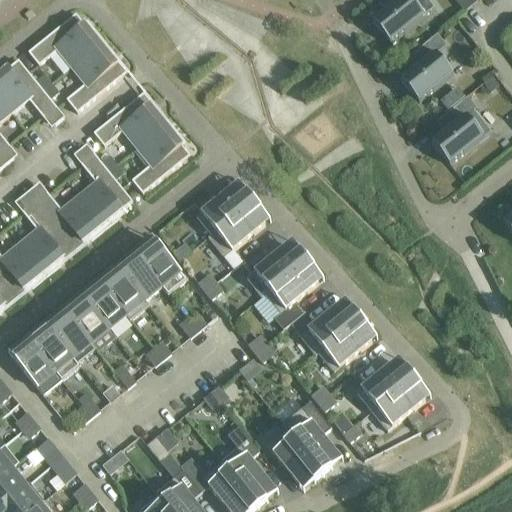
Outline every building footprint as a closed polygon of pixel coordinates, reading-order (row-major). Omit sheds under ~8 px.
[(387,0),(393,7),(373,23),(391,46),(435,10),(427,0),(387,0)] [(76,17),(29,55),(39,68),(58,53),(72,70),(104,44),(92,30),(89,33),(76,17)] [(430,41),(439,53),(447,47),(437,36),(430,41)] [(104,44),(72,70),(86,87),(67,102),(77,115),(125,77),(112,61),(115,58),(104,44)] [(436,55),(401,82),(419,104),(454,77),(436,55)] [(56,127),(65,120),(19,63),(3,76),(0,73),(0,72),(0,101),(12,116),(29,102),(45,122),(49,119),(56,127)] [(52,86),(45,77),(36,84),(44,93),(52,86)] [(52,86),(44,93),(51,102),(60,95),(52,86)] [(105,149),(123,134),(137,151),(169,125),(158,111),(155,114),(142,98),(94,136),(105,149)] [(450,131),(432,145),(450,167),(492,134),(474,112),(477,110),(468,98),(441,120),(450,131)] [(0,161),(5,168),(14,161),(7,153),(11,149),(0,136),(0,125),(12,116),(0,101),(0,161)] [(132,183),(143,196),(190,158),(177,142),(180,139),(169,125),(137,151),(151,168),(132,183)] [(80,200),(105,232),(119,220),(117,217),(133,204),(87,147),(78,154),(85,163),(81,166),(97,186),(80,200)] [(110,158),(102,164),(109,174),(118,167),(110,158)] [(118,167),(109,174),(116,183),(125,176),(118,167)] [(209,241),(250,208),(255,203),(248,195),(242,199),(234,188),(196,219),(211,238),(208,240),(209,241)] [(105,232),(80,200),(63,214),(47,194),(42,197),(36,189),(27,195),(73,252),(89,240),(91,243),(105,232)] [(22,214),(38,233),(21,247),(46,279),(60,268),(58,265),(73,252),(27,195),(19,202),(26,210),(22,214)] [(255,203),(250,208),(209,241),(225,260),(265,227),(257,217),(262,212),(255,203)] [(511,217),(503,225),(511,235),(511,217)] [(138,259),(163,289),(169,297),(188,282),(157,244),(138,259)] [(0,281),(14,300),(30,287),(32,290),(46,279),(21,247),(4,261),(0,256),(0,281)] [(246,280),(262,299),(308,262),(301,253),(296,258),(287,247),(246,280)] [(189,256),(183,248),(173,255),(180,264),(189,256)] [(138,259),(121,274),(149,308),(145,303),(163,289),(138,259)] [(308,262),(262,299),(262,300),(266,297),(281,317),(275,322),(284,333),(305,315),(296,304),(319,286),(310,275),(316,271),(308,262)] [(121,274),(103,288),(131,323),(149,308),(121,274)] [(199,286),(205,294),(214,287),(208,279),(199,286)] [(0,311),(14,300),(0,281),(0,316),(2,315),(0,313),(0,311)] [(205,294),(212,303),(221,295),(214,287),(205,294)] [(131,323),(103,288),(85,302),(109,332),(127,319),(130,323),(131,323)] [(85,302),(67,317),(95,351),(96,351),(92,346),(109,332),(85,302)] [(319,355),(356,325),(362,321),(355,312),(349,316),(340,305),(300,338),(315,358),(319,355)] [(95,351),(67,317),(50,331),(78,366),(95,351)] [(192,325),(199,334),(207,328),(200,319),(192,325)] [(199,334),(192,325),(188,321),(180,327),(191,341),(199,334)] [(362,321),(356,325),(319,355),(334,375),(372,345),(363,334),(369,330),(362,321)] [(50,331),(32,345),(62,383),(80,369),(78,366),(50,331)] [(249,348),(255,356),(264,349),(258,340),(249,348)] [(62,383),(32,345),(13,360),(44,398),(62,383)] [(164,347),(156,354),(163,363),(172,356),(164,347)] [(264,349),(255,356),(263,366),(272,358),(264,349)] [(155,370),(163,363),(156,354),(148,360),(155,370)] [(372,414),(410,384),(415,379),(408,371),(403,375),(394,364),(356,395),(372,414)] [(129,376),(121,382),(128,391),(136,385),(129,376)] [(415,379),(410,384),(372,414),(388,434),(425,404),(417,393),(422,388),(415,379)] [(110,406),(120,398),(112,388),(102,396),(110,406)] [(5,389),(0,392),(0,401),(3,404),(12,397),(5,389)] [(220,389),(212,396),(219,405),(227,398),(220,389)] [(312,398),(319,406),(328,399),(321,391),(312,398)] [(334,407),(328,399),(319,406),(325,415),(334,407)] [(93,404),(85,411),(92,420),(101,414),(93,404)] [(282,427),(286,432),(319,473),(324,478),(332,471),(328,466),(339,457),(323,438),(331,431),(310,405),(282,427)] [(77,418),(84,427),(92,420),(85,411),(77,418)] [(18,423),(25,432),(34,424),(27,416),(18,423)] [(34,424),(25,432),(31,440),(41,432),(34,424)] [(222,464),(259,511),(268,504),(263,498),(274,489),(252,461),(260,455),(239,430),(228,439),(238,451),(222,464)] [(343,437),(350,445),(359,438),(353,430),(343,437)] [(324,478),(319,473),(286,432),(267,448),(299,488),(310,480),(315,485),(324,478)] [(172,459),(164,449),(157,440),(147,448),(163,467),(172,459)] [(0,480),(11,472),(19,465),(5,447),(0,451),(0,480)] [(56,451),(47,459),(53,467),(62,460),(56,451)] [(69,468),(62,460),(53,467),(60,475),(69,468)] [(103,468),(109,477),(110,477),(118,471),(111,462),(103,468)] [(227,511),(257,511),(259,511),(222,464),(205,478),(191,462),(181,470),(184,474),(202,496),(210,489),(227,511)] [(25,489),(11,472),(0,480),(0,509),(30,486),(30,485),(25,489)] [(156,496),(169,511),(201,511),(194,502),(202,496),(184,474),(156,496)] [(34,511),(45,504),(30,486),(0,509),(0,511),(34,511)] [(76,495),(82,503),(91,496),(85,487),(76,495)] [(91,496),(82,503),(89,511),(98,504),(91,496)] [(156,496),(159,499),(142,511),(169,511),(156,496)]
